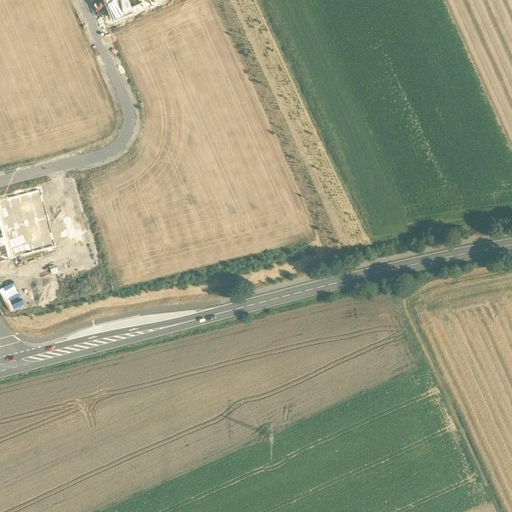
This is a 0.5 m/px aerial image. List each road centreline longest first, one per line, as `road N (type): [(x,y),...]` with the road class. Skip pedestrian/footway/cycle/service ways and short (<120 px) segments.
road 1 (secondary): [(4,369),(511,245)]
road 2 (residential): [(0,182),(108,151),(129,130),(130,114),(82,0)]
road 3 (track): [(261,0),(371,244)]
road 4 (track): [(497,511),(399,296)]
road 5 (track): [(511,220),(371,244)]
